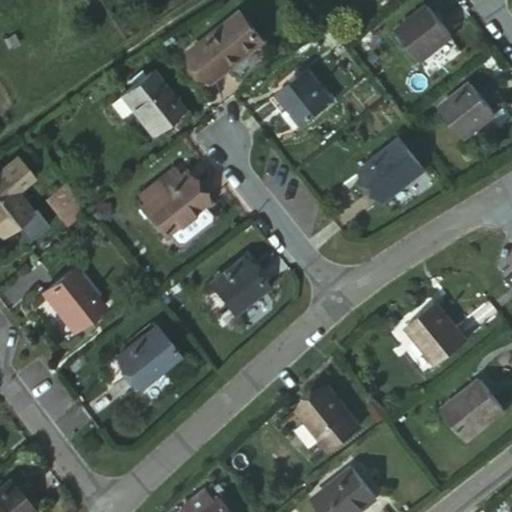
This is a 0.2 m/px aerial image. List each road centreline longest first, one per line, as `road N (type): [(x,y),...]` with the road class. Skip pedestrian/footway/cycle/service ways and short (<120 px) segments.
road 1 (residential): [(336,299),(106,511)]
road 2 (track): [(222,0),(0,147)]
road 3 (residential): [(336,299),(220,140)]
road 4 (residential): [(496,196),(336,299)]
road 5 (residential): [(99,511),(0,369)]
